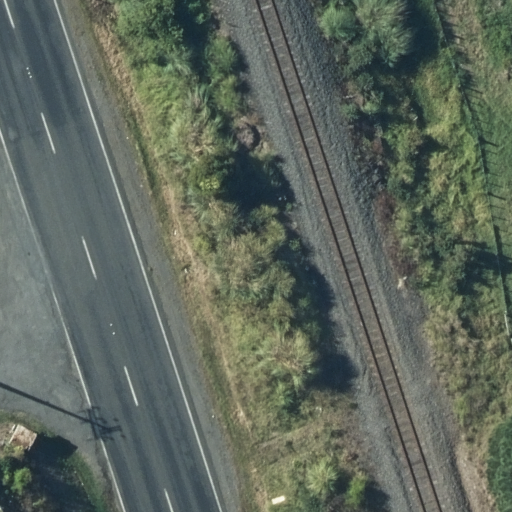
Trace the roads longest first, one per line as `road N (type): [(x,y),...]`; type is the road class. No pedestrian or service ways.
road 1 (primary): [(174,511),(9,0)]
road 2 (track): [(117,333),(0,374)]
